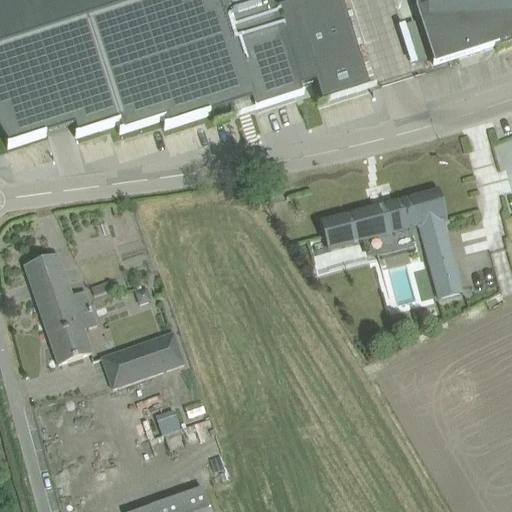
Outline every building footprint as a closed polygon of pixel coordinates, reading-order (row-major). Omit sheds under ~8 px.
[(220,0),(50,0),(0,16),(0,133),(10,150),(48,137),(72,129),(75,129),(78,139),(120,126),(122,135),(164,121),(167,130),(210,116),(210,117),(227,111),(230,110),(233,118),(257,110),(255,104),(299,89),(299,90),(316,84),(320,98),(359,85),(346,44),(351,43),(352,44),(353,43),(339,0),(288,0),(289,2),(272,7),(270,0),(242,0),(237,2),(237,1),(222,6),(220,0)] [(511,0),(415,0),(416,12),(434,68),(511,43),(511,0)] [(439,191),(320,223),(327,253),(418,228),(434,285),(457,279),(442,223),(447,221),(439,191)] [(72,298),(65,278),(58,259),(25,270),(59,368),(92,356),(84,333),(98,328),(86,294),(72,298)] [(175,337),(102,362),(112,391),(185,366),(175,337)] [(208,511),(201,493),(147,511),(208,511)]
